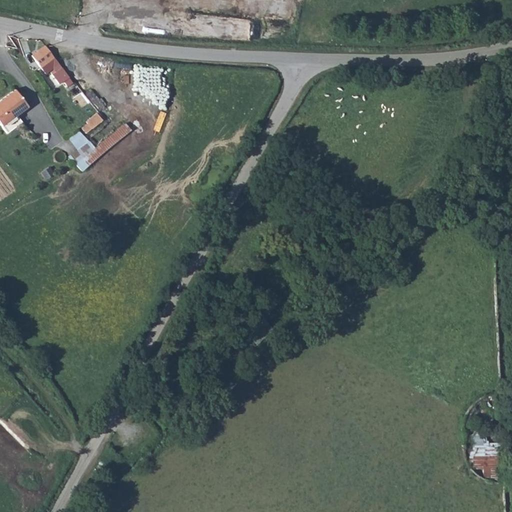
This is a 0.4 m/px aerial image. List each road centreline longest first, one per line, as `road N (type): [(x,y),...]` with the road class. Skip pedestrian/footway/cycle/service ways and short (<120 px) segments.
road 1 (unclassified): [(58,511),(270,131),(302,58)]
road 2 (tertiary): [(302,58),(197,54),(0,23)]
road 3 (tertiary): [(511,44),(446,58),(302,58)]
road 4 (track): [(0,345),(85,462)]
